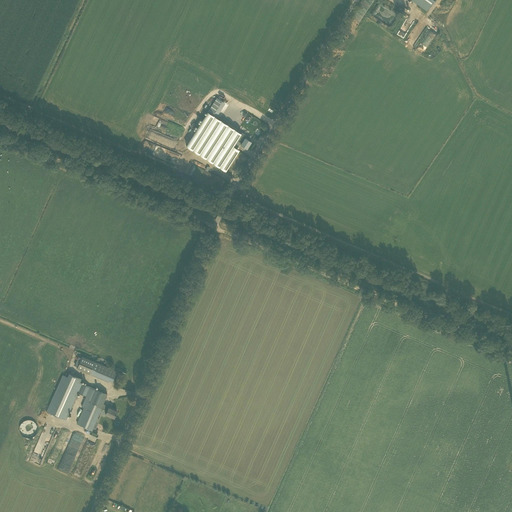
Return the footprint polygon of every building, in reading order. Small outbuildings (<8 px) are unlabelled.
[(413,0),(417,2),(427,10),(433,0),(413,0)] [(217,114),(224,101),(215,96),(208,109),(217,114)] [(241,133),(207,111),(186,145),(224,170),(238,149),(237,148),(233,146),(233,145),(237,139),(241,133)] [(245,137),(245,138),(240,135),(237,140),(240,142),(242,143),(241,144),(246,148),(251,141),(245,137)] [(176,154),(154,144),(152,148),(155,149),(162,153),(161,155),(163,156),(164,154),(174,159),(176,154)] [(117,371),(82,356),(81,357),(78,356),(75,365),(78,366),(77,368),(108,381),(109,379),(112,381),(117,371)] [(105,416),(106,414),(114,417),(117,410),(108,407),(102,405),(107,393),(91,387),(80,382),(82,378),(69,372),(67,376),(62,374),(46,411),(66,419),(78,392),(86,396),(81,406),(84,407),(77,423),(91,430),(92,427),(96,429),(97,426),(93,425),(98,413),(105,416)] [(44,426),(29,460),(39,464),(54,430),(44,426)] [(76,453),(80,441),(70,437),(68,444),(73,446),(72,451),(76,453)]
